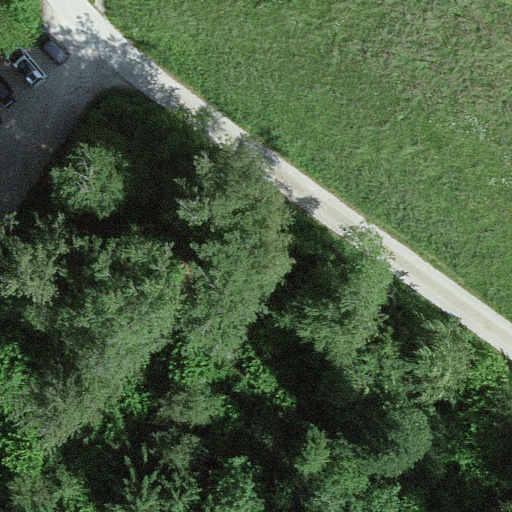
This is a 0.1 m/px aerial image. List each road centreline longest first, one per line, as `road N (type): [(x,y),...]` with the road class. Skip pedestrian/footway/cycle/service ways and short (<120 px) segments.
road 1 (track): [(511,342),(205,122),(59,0)]
road 2 (track): [(76,22),(0,196)]
